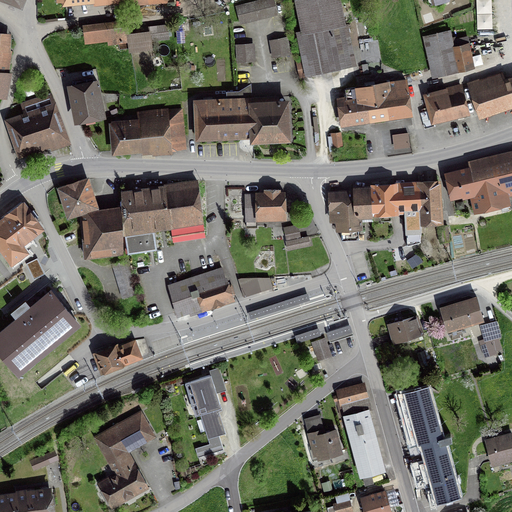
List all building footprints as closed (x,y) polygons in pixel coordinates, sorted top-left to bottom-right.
[(262,0),(236,7),(240,22),(277,13),(273,0),(262,0)] [(299,74),(352,64),(338,0),(298,0),(297,0),(303,32),(298,33),(303,58),(296,59),(299,74)] [(149,33),(150,39),(168,37),(167,25),(149,28),(149,33)] [(151,48),(150,39),(149,33),(128,35),(126,26),(85,31),(87,41),(108,38),(108,43),(128,41),(130,51),(151,48)] [(438,74),(458,70),(453,48),(449,30),(425,36),(431,66),(438,74)] [(0,92),(5,93),(9,73),(4,72),(5,64),(8,65),(9,51),(8,35),(0,34),(0,92)] [(286,37),(270,41),(273,57),(289,54),(286,37)] [(238,61),(254,60),(253,44),(237,45),(238,61)] [(467,45),(453,48),(458,70),(472,67),(467,45)] [(501,73),(470,83),(479,112),(511,100),(511,79),(507,81),(506,79),(503,80),(501,73)] [(406,80),(365,86),(370,120),(411,114),(406,80)] [(79,119),(100,115),(96,94),(99,93),(97,82),(72,87),(79,119)] [(420,112),(425,128),(435,125),(434,121),(457,115),(458,118),(469,115),(460,85),(440,91),(439,85),(427,89),(428,92),(426,93),(427,95),(425,95),(429,110),(420,112)] [(342,124),(370,120),(365,86),(345,88),(347,99),(339,100),(342,124)] [(16,153),(67,137),(55,103),(50,93),(21,103),(24,114),(5,120),(16,153)] [(196,137),(253,134),(253,144),(294,142),(291,95),(195,100),(196,137)] [(112,125),(115,151),(169,146),(170,150),(183,148),(180,110),(148,113),(149,122),(112,125)] [(340,133),(331,134),(333,146),(341,145),(340,133)] [(479,198),(473,200),(472,200),(475,211),(509,203),(507,191),(511,190),(511,159),(482,167),(486,187),(477,189),(479,198)] [(472,198),(472,200),(473,200),(479,198),(477,189),(486,187),(482,167),(445,175),(450,196),(471,190),(473,198),(472,198)] [(60,188),(68,215),(96,206),(87,179),(60,188)] [(125,232),(127,252),(155,249),(152,225),(170,223),(173,241),(204,236),(197,182),(122,193),(123,232),(125,232)] [(419,182),(419,185),(421,228),(422,222),(440,221),(438,182),(420,183),(419,182)] [(395,185),(371,186),(372,214),(373,211),(405,209),(406,229),(421,228),(419,185),(395,186),(395,185)] [(360,215),(372,214),(371,186),(370,186),(370,188),(353,189),(353,192),(330,193),(331,221),(338,220),(338,228),(341,228),(341,239),(359,239),(358,231),(361,231),(360,215)] [(245,197),(246,220),(285,218),(285,193),(279,193),(279,189),(266,189),(266,193),(256,193),(256,196),(245,197)] [(7,215),(0,220),(0,246),(11,262),(27,250),(24,246),(32,240),(29,237),(42,228),(24,203),(22,204),(21,203),(6,214),(7,215)] [(121,209),(82,215),(85,257),(123,252),(121,209)] [(284,227),(287,241),(301,238),(298,224),(284,227)] [(441,242),(449,240),(447,226),(439,227),(441,242)] [(308,237),(286,242),(288,248),(310,244),(308,237)] [(408,260),(413,267),(422,261),(417,254),(408,260)] [(123,297),(138,293),(128,259),(113,264),(123,297)] [(169,285),(178,315),(231,298),(222,268),(169,285)] [(239,279),(243,296),(271,286),(268,278),(239,279)] [(0,300),(10,314),(19,307),(5,289),(0,292),(0,300)] [(53,292),(0,335),(0,350),(15,369),(30,356),(34,361),(38,357),(34,353),(56,335),(59,339),(63,336),(60,332),(75,319),(53,292)] [(310,299),(308,292),(249,311),(251,318),(310,299)] [(463,301),(441,308),(448,332),(468,326),(467,323),(483,318),(476,297),(472,299),(468,295),(462,297),(463,301)] [(392,333),(390,333),(394,344),(396,345),(401,342),(401,339),(421,333),(416,315),(390,324),(392,333)] [(485,339),(483,340),(488,356),(496,353),(496,350),(501,349),(497,336),(500,335),(496,321),(481,325),(485,339)] [(352,331),(350,324),(326,331),(329,338),(352,331)] [(321,334),(319,327),(295,334),(297,341),(321,334)] [(325,338),(313,342),(319,359),(331,354),(325,338)] [(96,354),(102,371),(140,356),(134,341),(117,348),(117,345),(96,354)] [(424,351),(417,353),(421,367),(428,365),(424,351)] [(211,374),(217,393),(226,391),(219,369),(210,371),(211,374)] [(195,448),(198,457),(223,449),(219,435),(226,433),(220,414),(218,414),(217,411),(216,408),(221,407),(217,393),(211,374),(185,382),(189,394),(194,393),(200,412),(195,413),(195,415),(200,413),(209,443),(195,448)] [(341,399),(362,475),(384,469),(367,409),(370,408),(363,384),(339,390),(340,395),(334,396),(335,400),(341,399)] [(445,440),(451,438),(450,433),(442,436),(428,384),(406,390),(420,441),(422,441),(438,499),(459,493),(445,440)] [(112,506),(147,486),(134,463),(133,464),(126,451),(153,436),(141,412),(97,437),(117,473),(99,483),(112,506)] [(312,445),(316,444),(320,456),(340,451),(334,431),(319,435),(317,430),(309,432),(312,445)] [(486,441),(492,463),(503,460),(503,458),(511,455),(511,435),(511,434),(486,441)] [(38,458),(41,465),(56,459),(53,451),(38,458)] [(0,496),(0,511),(52,511),(49,489),(27,492),(27,489),(16,490),(17,494),(0,496)] [(362,498),(365,511),(390,511),(385,491),(362,498)] [(338,503),(333,504),(335,511),(345,511),(352,510),(348,493),(337,496),(338,503)]
